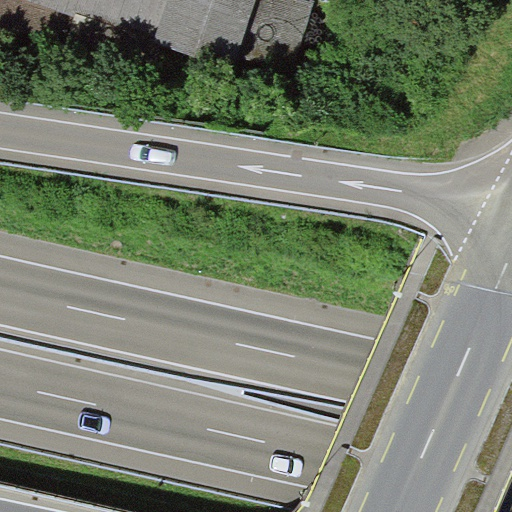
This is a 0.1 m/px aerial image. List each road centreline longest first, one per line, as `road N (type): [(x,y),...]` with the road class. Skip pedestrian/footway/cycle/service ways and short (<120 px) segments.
road 1 (motorway): [(0,383),(511,498)]
road 2 (motorway): [(511,402),(0,289)]
road 3 (motorway): [(511,206),(0,128)]
road 4 (tertiary): [(511,250),(398,511)]
